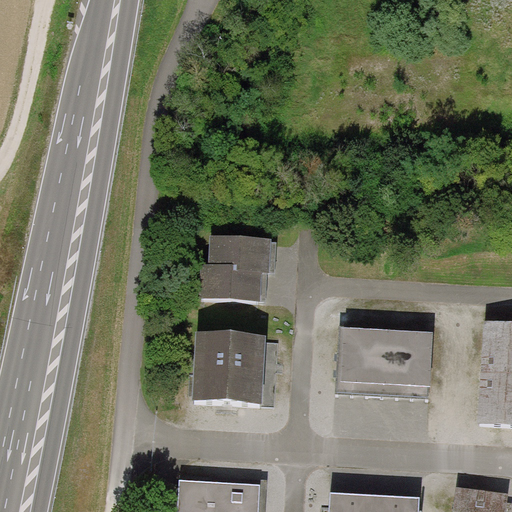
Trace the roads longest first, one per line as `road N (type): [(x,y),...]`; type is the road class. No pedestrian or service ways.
road 1 (track): [(122,434),(159,87),(198,0)]
road 2 (track): [(511,468),(122,434)]
road 3 (primary): [(116,0),(65,259)]
road 4 (primary): [(36,511),(65,259)]
road 5 (primary): [(65,259),(0,494)]
road 6 (track): [(46,0),(22,116),(0,166)]
